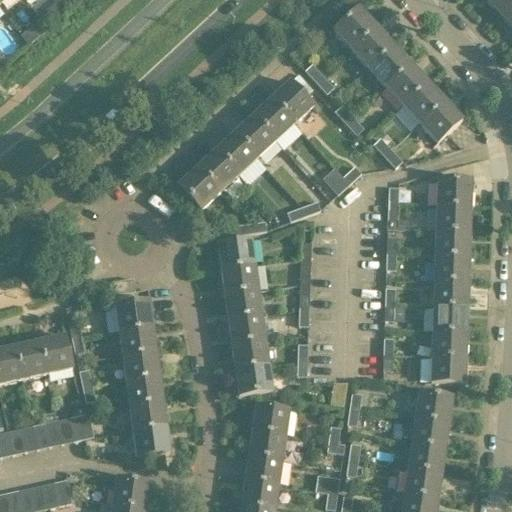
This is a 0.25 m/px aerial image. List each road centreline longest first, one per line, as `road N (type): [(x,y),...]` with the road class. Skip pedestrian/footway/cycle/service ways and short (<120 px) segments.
road 1 (tertiary): [(0,202),(48,171),(236,0)]
road 2 (residential): [(202,511),(213,466),(207,377),(171,259)]
road 3 (tertiary): [(164,0),(0,146)]
road 4 (residential): [(171,259),(173,234),(159,214),(136,207),(108,222),(102,254),(113,271),(141,280),(160,272)]
road 5 (residential): [(500,99),(415,0)]
road 6 (residential): [(498,511),(511,391)]
